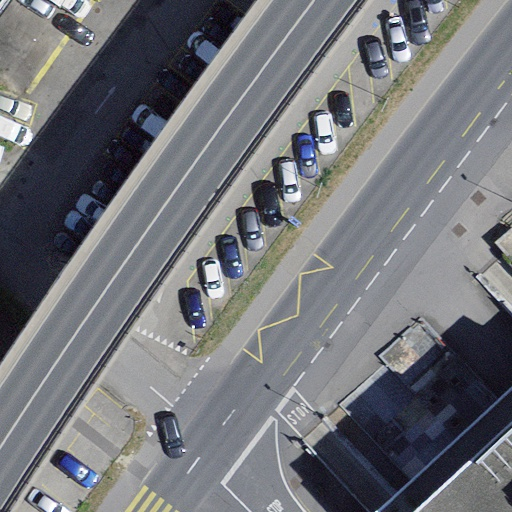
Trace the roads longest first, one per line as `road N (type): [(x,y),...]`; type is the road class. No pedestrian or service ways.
road 1 (secondary): [(0,455),(314,0)]
road 2 (tertiary): [(201,454),(511,44)]
road 3 (unknown): [(0,174),(128,0)]
